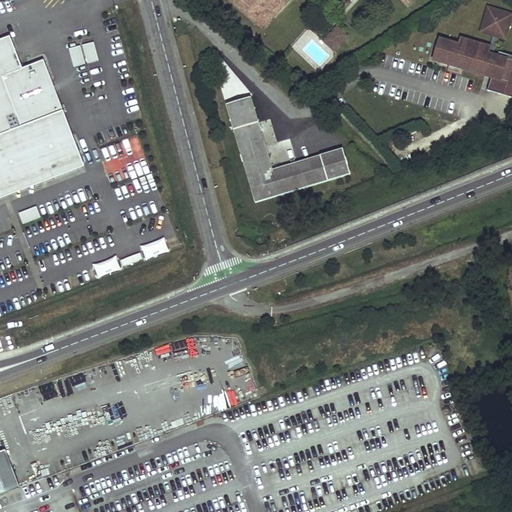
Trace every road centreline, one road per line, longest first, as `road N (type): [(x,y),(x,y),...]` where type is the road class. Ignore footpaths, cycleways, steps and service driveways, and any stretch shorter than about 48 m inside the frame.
road 1 (unknown): [(155,13),(193,14),(299,110),(384,74),(511,111)]
road 2 (tertiary): [(228,285),(511,174)]
road 3 (residential): [(228,285),(151,0)]
road 4 (unknown): [(0,435),(179,378)]
road 5 (tertiary): [(60,348),(228,285)]
